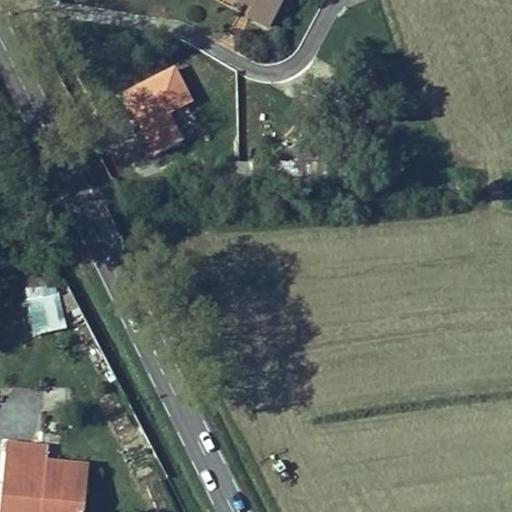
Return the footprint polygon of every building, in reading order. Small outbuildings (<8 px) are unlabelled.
[(235,0),(243,4),(252,9),(256,0),(235,0)] [(256,0),(252,9),(248,18),(266,28),(280,0),(256,0)] [(268,180),(268,164),(238,165),(239,181),(268,180)] [(28,336),(58,333),(54,286),(25,289),(28,336)] [(84,511),(87,483),(35,478),(38,448),(6,445),(0,504),(0,511),(84,511)] [(38,448),(35,478),(87,483),(88,468),(47,464),(48,449),(38,448)]
